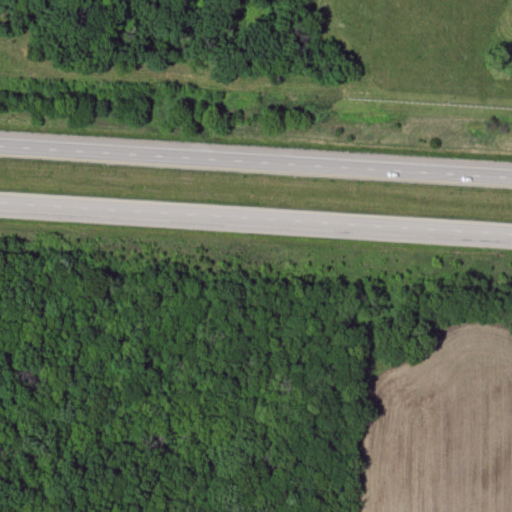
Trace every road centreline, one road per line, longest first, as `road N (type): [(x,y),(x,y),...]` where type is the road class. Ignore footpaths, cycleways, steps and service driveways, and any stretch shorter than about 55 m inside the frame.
road 1 (trunk): [(0,209),(511,239)]
road 2 (trunk): [(511,177),(0,148)]
